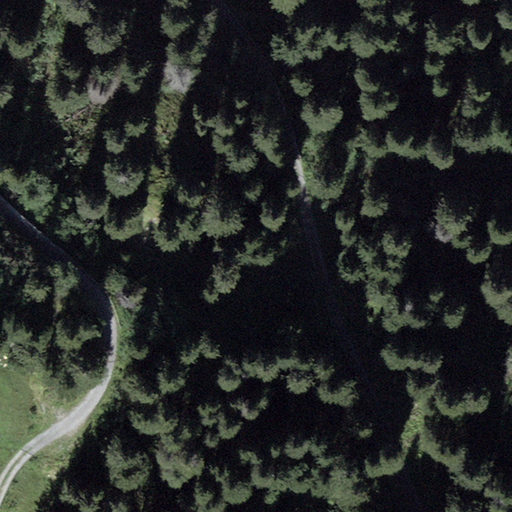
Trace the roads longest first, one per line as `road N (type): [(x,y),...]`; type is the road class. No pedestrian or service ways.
road 1 (track): [(211,0),(276,97),(316,257),(419,511)]
road 2 (track): [(0,501),(12,471),(70,422),(103,369),(104,325),(87,292),(0,207)]
